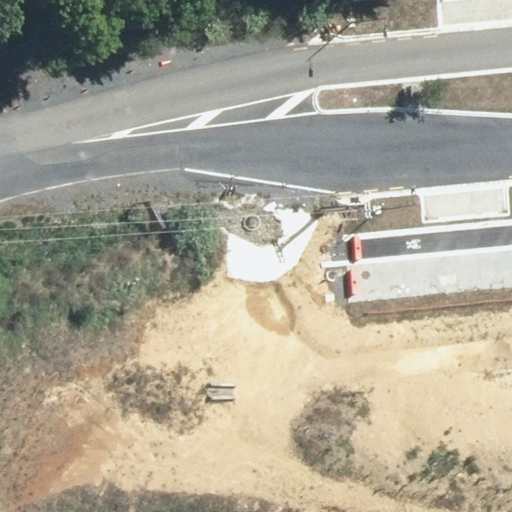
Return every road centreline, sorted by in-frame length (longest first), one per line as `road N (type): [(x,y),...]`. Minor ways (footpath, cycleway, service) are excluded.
road 1 (tertiary): [(0,113),(58,95),(511,48)]
road 2 (tertiary): [(511,154),(427,161),(284,146),(0,166)]
